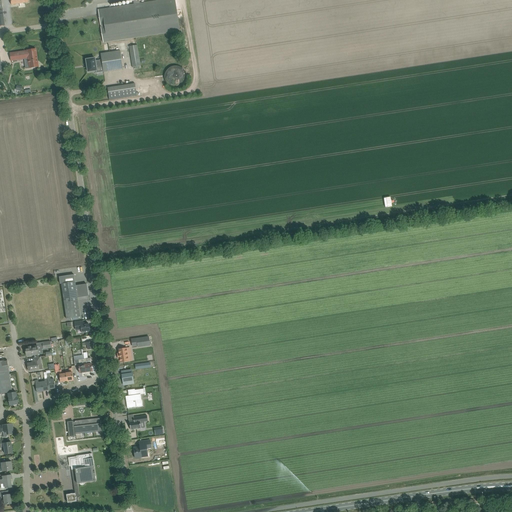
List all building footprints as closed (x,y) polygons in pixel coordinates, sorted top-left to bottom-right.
[(133,0),(134,4),(98,10),(103,43),(180,31),(175,0),(160,0),(140,3),(139,0),(133,0)] [(138,49),(138,45),(129,46),(132,67),(141,66),(138,49)] [(30,68),(38,67),(36,49),(27,50),(10,53),(11,61),(28,58),(29,65),(30,65),(30,68)] [(120,51),(110,52),(101,54),(102,60),(96,61),(96,59),(89,60),(90,69),(97,68),(97,65),(102,65),(103,72),(123,69),(120,51)] [(166,76),(166,80),(168,83),(170,85),(173,86),(177,87),(180,86),(182,84),(184,81),(185,78),(185,74),(183,71),(181,69),(179,68),(176,67),(173,68),(171,69),(168,71),(167,73),(166,76)] [(5,74),(8,82),(13,80),(10,72),(5,74)] [(108,87),(109,100),(137,95),(135,83),(108,87)] [(80,317),(78,298),(88,296),(87,284),(76,286),(75,282),(62,283),(66,319),(75,317),(80,317)] [(83,321),(74,323),(76,329),(77,329),(78,330),(81,329),(82,333),(90,331),(89,324),(84,325),(83,321)] [(137,339),(138,346),(138,347),(150,345),(149,337),(137,339)] [(92,341),(85,342),(83,343),(83,346),(87,345),(88,350),(93,349),(92,341)] [(29,347),(25,348),(26,356),(34,355),(35,358),(39,358),(38,354),(43,353),(42,349),(43,349),(43,343),(42,342),(37,343),(37,346),(32,347),(32,346),(29,347)] [(127,349),(119,350),(119,354),(120,358),(121,362),(129,360),(127,349)] [(87,352),(82,352),(82,354),(73,356),(74,360),(88,358),(87,352)] [(32,363),(28,363),(29,371),(34,370),(39,369),(43,369),(42,364),(41,364),(41,362),(40,357),(39,358),(35,358),(34,358),(34,361),(34,362),(32,363)] [(84,359),(85,364),(86,372),(92,371),(91,363),(91,362),(90,358),(88,358),(84,359)] [(84,359),(74,360),(75,366),(78,365),(79,368),(79,373),(86,372),(85,364),(84,359)] [(7,360),(0,361),(0,393),(8,393),(10,405),(18,404),(16,392),(12,392),(7,360)] [(67,381),(66,373),(62,373),(62,369),(59,369),(60,377),(61,382),(67,381)] [(131,370),(122,372),(124,384),(133,383),(131,370)] [(51,380),(51,377),(50,372),(49,373),(49,371),(47,371),(47,372),(48,379),(49,389),(55,388),(54,379),(51,380)] [(129,396),(126,396),(127,408),(142,406),(141,394),(144,394),(144,389),(135,390),(135,389),(128,390),(129,396)] [(148,421),(147,415),(134,417),(134,421),(130,422),(131,430),(141,428),(140,422),(148,421)] [(75,421),(76,426),(74,426),(73,421),(67,422),(69,437),(75,436),(75,435),(76,435),(76,434),(103,431),(102,423),(101,423),(101,422),(100,418),(75,421)] [(4,437),(8,437),(7,434),(13,433),(12,424),(6,425),(0,426),(0,432),(3,432),(4,437)] [(6,440),(3,440),(0,440),(0,447),(4,447),(5,454),(13,453),(11,442),(6,443),(6,440)] [(137,448),(136,449),(133,450),(134,458),(141,457),(140,455),(141,454),(146,453),(146,448),(150,448),(149,441),(142,442),(143,445),(139,446),(139,447),(137,448)] [(71,466),(72,471),(74,486),(78,485),(78,483),(80,483),(80,484),(85,483),(85,482),(96,481),(94,466),(92,454),(77,456),(77,458),(70,459),(72,466),(71,466)] [(1,466),(2,472),(8,471),(13,470),(11,461),(6,462),(0,463),(1,466)] [(0,474),(0,483),(1,483),(1,485),(1,488),(5,488),(7,488),(12,487),(11,479),(12,479),(12,475),(5,476),(4,474),(0,474)] [(78,485),(74,486),(75,489),(76,489),(76,493),(66,494),(68,503),(77,501),(76,497),(80,497),(78,485)] [(0,498),(4,498),(4,499),(5,504),(12,503),(10,494),(8,494),(8,491),(0,491),(0,498)]
